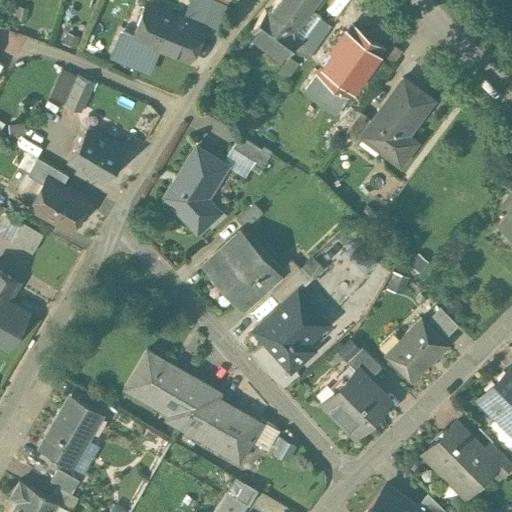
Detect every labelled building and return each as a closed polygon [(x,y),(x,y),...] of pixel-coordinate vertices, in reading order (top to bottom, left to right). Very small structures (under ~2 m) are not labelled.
[(226,5),(214,0),(194,0),(188,17),(187,18),(203,25),(215,31),(226,5)] [(294,0),(276,0),(268,11),(264,8),(250,26),(285,54),(300,35),(291,28),(306,9),(294,0)] [(294,0),(306,9),(312,0),(294,0)] [(186,18),(146,2),(132,36),(188,59),(203,25),(187,18),(186,18)] [(383,46),(352,23),(319,67),(350,90),(383,46)] [(79,37),(66,32),(61,46),(74,51),(79,37)] [(391,43),(379,59),(390,66),(401,50),(391,43)] [(120,55),(134,61),(137,54),(123,48),(120,55)] [(134,61),(120,55),(116,66),(130,72),(134,61)] [(378,58),(367,74),(379,82),(390,66),(379,59),(378,58)] [(63,68),(50,96),(64,103),(77,74),(73,72),(63,68)] [(64,103),(80,111),(94,79),(93,79),(92,81),(77,74),(64,103)] [(432,97),(402,75),(391,91),(372,118),(364,129),(384,143),(380,148),(400,162),(417,139),(407,132),(432,97)] [(243,124),(258,125),(260,107),(245,105),(243,124)] [(360,109),(345,130),(357,139),(364,129),(372,118),(360,109)] [(24,122),(8,124),(9,135),(25,133),(24,122)] [(124,150),(86,127),(68,159),(87,171),(106,181),(124,150)] [(261,147),(239,133),(231,146),(254,161),(253,163),(260,168),(272,150),(263,144),(261,147)] [(47,148),(25,135),(19,145),(37,156),(41,158),(47,148)] [(196,145),(180,169),(165,194),(196,229),(218,209),(205,195),(225,163),(196,145)] [(254,161),(231,146),(224,156),(239,169),(245,174),(253,163),(254,161)] [(41,158),(37,156),(27,173),(42,182),(46,176),(62,185),(68,174),(41,158)] [(62,185),(46,176),(42,182),(29,205),(69,228),(86,199),(62,185)] [(511,191),(502,205),(509,209),(497,225),(511,236),(511,191)] [(19,220),(3,212),(0,216),(0,233),(9,238),(19,220)] [(42,233),(19,220),(9,238),(20,245),(31,251),(42,233)] [(277,269),(240,228),(203,262),(241,303),(266,281),(278,270),(277,269)] [(366,247),(355,254),(362,267),(374,261),(366,247)] [(313,254),(300,267),(310,277),(323,265),(313,254)] [(291,257),(277,269),(278,270),(266,281),(274,290),(300,267),(291,257)] [(300,267),(274,290),(282,299),(298,285),(299,287),(310,277),(300,267)] [(0,344),(6,348),(29,309),(9,298),(19,281),(0,270),(0,344)] [(408,276),(390,271),(385,287),(402,293),(408,276)] [(299,287),(298,285),(282,299),(250,328),(288,369),(314,345),(309,340),(330,321),(299,287)] [(452,295),(440,306),(451,317),(462,306),(452,295)] [(451,317),(440,306),(429,318),(446,335),(458,324),(451,317)] [(447,342),(420,316),(384,352),(410,378),(447,342)] [(380,364),(360,344),(347,358),(354,366),(355,365),(367,377),(380,364)] [(204,382),(145,347),(123,385),(167,410),(164,415),(180,424),(204,382)] [(367,377),(355,365),(354,366),(321,398),(354,432),(386,400),(366,380),(368,378),(367,377)] [(509,365),(476,398),(478,399),(482,395),(511,424),(511,372),(508,369),(511,366),(509,365)] [(243,412),(216,396),(219,391),(204,382),(180,424),(194,433),(197,428),(224,444),(221,449),(238,458),(242,452),(249,441),(260,420),(259,420),(243,411),(243,412)] [(77,398),(72,395),(59,416),(57,415),(38,446),(64,461),(73,446),(80,450),(102,413),(87,405),(87,404),(77,398)] [(511,424),(482,395),(478,399),(511,433),(511,424)] [(260,420),(249,441),(265,450),(279,427),(261,417),(259,420),(260,420)] [(454,421),(423,451),(442,471),(446,468),(467,489),(490,467),(491,466),(479,453),(465,439),(468,435),(454,421)] [(224,444),(197,428),(194,433),(221,449),(224,444)] [(294,445),(279,436),(274,443),(278,445),(275,450),(287,458),(294,445)] [(511,464),(511,462),(491,441),(479,453),(491,466),(490,467),(500,476),(511,464)] [(73,446),(64,461),(71,466),(80,450),(73,446)] [(78,479),(57,467),(50,480),(56,484),(71,492),(78,479)] [(49,497),(19,479),(10,495),(17,499),(24,502),(18,511),(52,511),(57,503),(58,502),(49,497)] [(427,511),(418,505),(387,481),(363,511),(427,511)] [(71,492),(56,484),(49,497),(58,502),(57,503),(70,510),(77,496),(71,492)] [(126,491),(116,486),(110,497),(120,502),(126,491)] [(244,502),(226,491),(212,511),(240,511),(246,503),(244,502)] [(446,511),(427,493),(418,505),(427,511),(446,511)] [(17,499),(14,503),(8,511),(18,511),(24,502),(17,499)]
